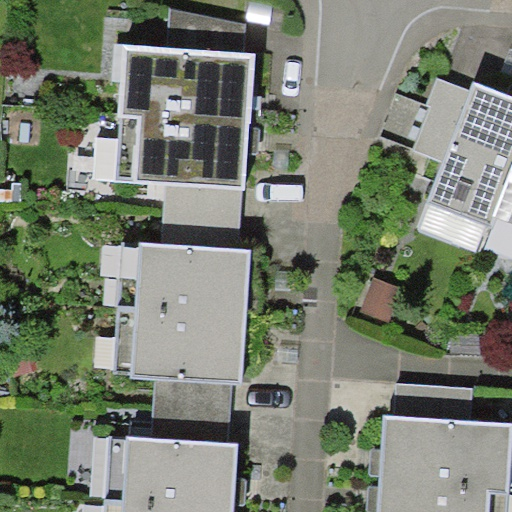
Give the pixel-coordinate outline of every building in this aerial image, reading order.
[(269,57),(155,49),(153,81),(132,81),(130,114),(266,122),(269,57)] [(511,89),(488,80),(448,189),(476,200),(471,213),(505,226),(509,217),(511,207),(511,89)] [(146,181),(262,187),(266,122),(130,114),(128,150),(148,151),(146,181)] [(266,251),(150,243),(148,275),(128,275),(126,308),(262,316),(266,251)] [(142,378),(258,385),(262,316),(126,308),(124,348),(144,349),(142,378)] [(511,450),(511,422),(399,416),(395,485),(511,492),(511,450)] [(252,444),(139,437),(137,469),(114,468),(112,501),(248,509),(252,444)] [(392,511),(511,511),(511,492),(395,485),(392,511)] [(247,511),(248,509),(112,501),(111,511),(247,511)]
